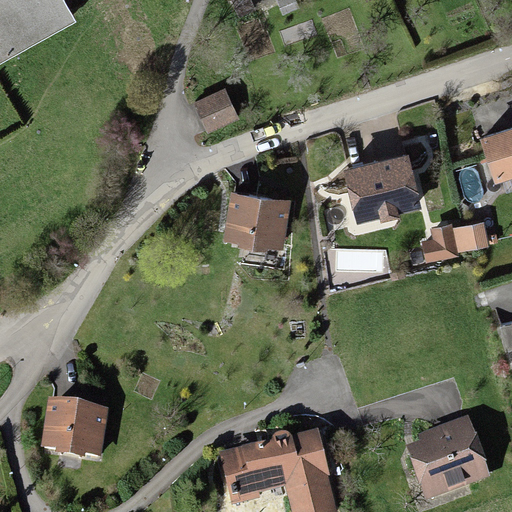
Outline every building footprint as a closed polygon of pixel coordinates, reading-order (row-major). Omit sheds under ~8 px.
[(0,0),(0,52),(70,15),(62,0),(0,0)] [(225,89),(196,103),(209,127),(237,113),(225,89)] [(511,126),(483,136),(497,181),(511,176),(511,126)] [(409,153),(343,168),(354,220),(421,205),(409,153)] [(289,194),(228,186),(222,235),(283,243),(289,194)] [(482,219),(419,233),(425,261),(488,248),(482,219)] [(103,410),(46,402),(40,445),(97,453),(103,410)] [(466,422),(407,447),(428,498),(487,473),(466,422)] [(338,511),(319,433),(220,457),(231,501),(284,488),(289,511),(338,511)]
